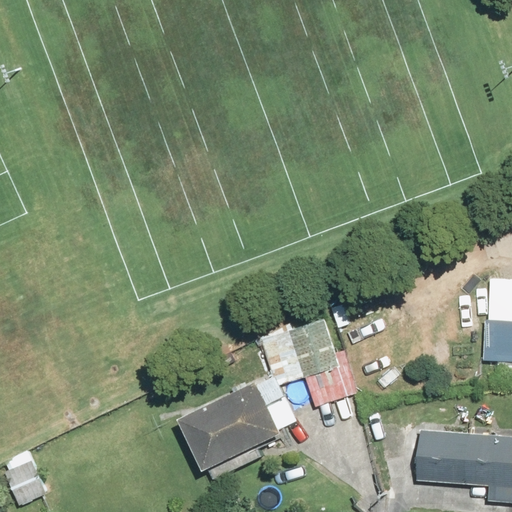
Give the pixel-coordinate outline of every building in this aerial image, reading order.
[(511,312),(491,311),(489,356),(511,357),(511,312)] [(277,366),(188,406),(218,471),(306,432),(277,366)] [(334,367),(307,375),(316,407),(343,399),(334,367)] [(491,498),(511,499),(511,427),(424,422),(421,477),(492,481),(491,498)] [(50,495),(28,449),(0,462),(22,508),(50,495)]
